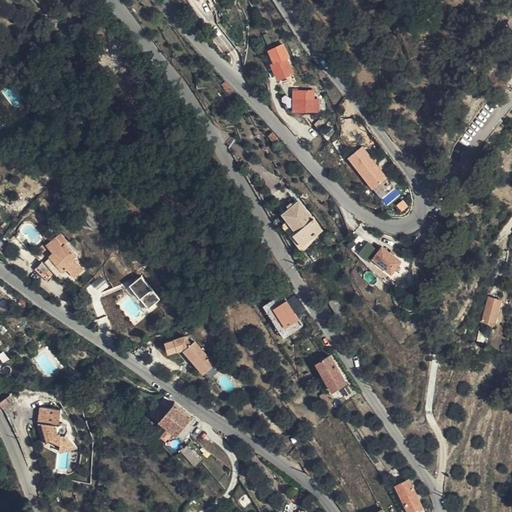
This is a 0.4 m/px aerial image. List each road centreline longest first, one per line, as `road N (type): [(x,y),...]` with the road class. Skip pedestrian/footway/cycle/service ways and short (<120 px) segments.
road 1 (tertiary): [(162,0),(322,176),(368,218),(408,228),(422,221),(425,202),(282,0)]
road 2 (tertiary): [(436,511),(254,203),(115,0)]
road 3 (tertiary): [(0,273),(282,462),(334,511)]
road 4 (track): [(443,343),(429,388),(444,445),(433,499)]
road 5 (unknown): [(256,0),(282,41),(274,123)]
